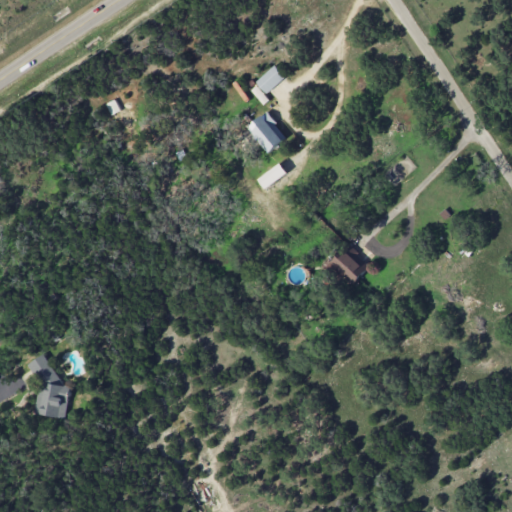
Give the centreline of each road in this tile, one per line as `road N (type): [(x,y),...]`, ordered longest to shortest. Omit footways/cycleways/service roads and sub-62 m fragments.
road 1 (residential): [(393,0),(511,179)]
road 2 (secondary): [(0,82),(121,0)]
